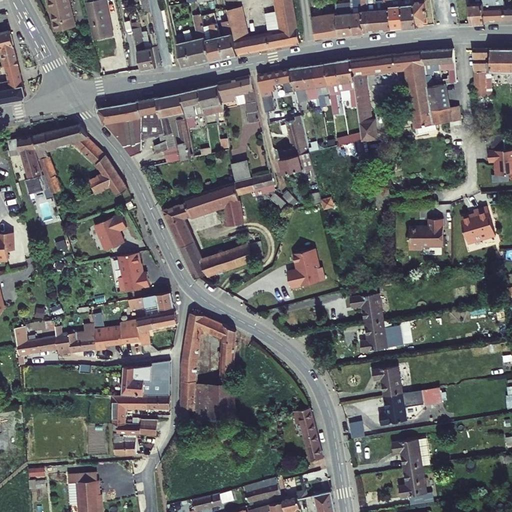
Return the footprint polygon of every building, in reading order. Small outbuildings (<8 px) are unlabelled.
[(42,0),(50,33),(70,29),(63,0),(42,0)] [(143,0),(136,0),(141,17),(147,16),(143,0)] [(198,0),(201,8),(239,0),(198,0)] [(278,0),(280,10),(284,30),(269,33),(259,35),(262,50),(301,42),(293,0),(278,0)] [(351,3),(354,34),(365,33),(365,31),(361,0),(353,0),(353,2),(351,3)] [(361,0),(365,31),(378,29),(376,2),(375,0),(361,0)] [(392,28),(389,0),(383,0),(383,1),(376,2),(378,29),(392,28)] [(402,0),(389,0),(392,28),(399,28),(404,27),(402,0)] [(417,22),(414,0),(402,0),(404,27),(417,26),(417,22)] [(425,0),(414,0),(417,22),(427,21),(425,0)] [(469,0),(472,23),(485,23),(485,21),(484,21),(483,2),(482,0),(469,0)] [(484,21),(485,21),(505,20),(504,6),(503,0),(482,0),(483,2),(484,21)] [(100,1),(80,5),(88,44),(108,40),(100,1)] [(351,3),(336,4),(337,12),(340,36),(354,34),(351,3)] [(235,39),(246,37),(239,10),(229,12),(230,19),(233,32),(235,39)] [(265,13),(269,33),(284,30),(280,10),(265,13)] [(337,12),(325,14),(329,38),(340,36),(337,12)] [(178,43),(183,67),(212,60),(204,25),(202,13),(194,15),(198,33),(200,32),(201,38),(178,43)] [(317,39),(329,38),(325,14),(313,16),(317,39)] [(219,29),(226,57),(238,54),(235,39),(233,32),(230,19),(222,21),(224,28),(219,29)] [(219,29),(218,22),(204,25),(212,60),(226,57),(219,29)] [(0,103),(24,99),(27,96),(18,62),(15,46),(10,30),(0,32),(0,49),(3,49),(5,56),(3,56),(5,65),(9,80),(6,81),(4,84),(1,82),(0,82),(0,103)] [(137,32),(130,33),(138,71),(151,69),(147,52),(142,53),(137,32)] [(253,51),(262,50),(259,35),(250,37),(253,51)] [(250,37),(246,37),(235,39),(238,54),(253,51),(250,37)] [(440,69),(449,69),(450,75),(448,75),(448,78),(444,78),(444,84),(457,82),(454,48),(438,49),(440,69)] [(511,70),(511,48),(491,48),(473,48),(476,95),(492,94),(491,71),(511,70)] [(428,87),(433,86),(431,75),(434,74),(433,70),(440,69),(438,49),(422,50),(428,87)] [(413,113),(431,110),(428,87),(422,50),(405,52),(407,68),(408,74),(413,113)] [(366,73),(407,68),(405,52),(351,59),(355,81),(358,105),(362,132),(363,139),(374,137),(366,73)] [(355,81),(351,59),(337,61),(342,92),(343,100),(352,99),(353,106),(358,105),(355,81)] [(336,93),(342,92),(337,61),(326,63),(330,92),(334,114),(340,113),(336,93)] [(324,93),(330,92),(326,63),(315,64),(321,105),(321,107),(326,106),(324,93)] [(311,106),(321,105),(315,64),(303,66),(307,88),(309,99),(311,106)] [(298,101),(309,99),(307,88),(303,66),(291,68),(295,89),(298,101)] [(266,112),(277,111),(272,91),(276,90),(275,85),(284,83),(286,93),(296,91),(295,89),(291,68),(258,74),(266,112)] [(236,93),(247,91),(249,103),(256,101),(251,75),(219,82),(219,83),(222,102),(237,98),(236,93)] [(205,114),(224,110),(222,102),(219,83),(200,88),(204,107),(205,114)] [(199,116),(205,114),(204,107),(200,88),(182,92),(186,112),(187,117),(189,127),(200,124),(199,116)] [(167,140),(168,145),(192,141),(189,127),(187,117),(186,112),(182,92),(157,97),(160,110),(167,140)] [(160,110),(157,97),(140,101),(142,114),(160,110)] [(145,138),(142,116),(142,114),(140,101),(100,108),(99,111),(104,122),(121,140),(133,155),(142,151),(142,139),(145,138)] [(258,111),(256,101),(249,103),(247,103),(249,112),(258,111)] [(413,113),(417,134),(437,129),(436,123),(461,119),(459,106),(431,110),(413,113)] [(388,113),(392,117),(396,114),(392,109),(388,113)] [(142,116),(145,138),(161,134),(163,142),(167,140),(160,110),(142,114),(142,116)] [(258,111),(249,112),(251,122),(260,120),(258,111)] [(282,151),(284,157),(310,152),(309,148),(302,115),(296,116),(297,119),(286,121),(293,148),(282,151)] [(118,195),(129,188),(107,155),(87,136),(89,135),(79,123),(34,134),(37,147),(40,158),(53,193),(61,190),(48,152),(56,150),(55,145),(72,140),(97,164),(118,195)] [(363,139),(362,132),(349,135),(350,142),(363,139)] [(8,150),(9,155),(22,153),(29,178),(25,179),(29,194),(45,190),(41,175),(42,174),(34,148),(37,147),(34,134),(8,139),(10,149),(8,150)] [(492,150),(505,149),(504,134),(491,135),(492,150)] [(339,145),(350,142),(349,135),(337,138),(339,145)] [(221,139),(223,148),(230,147),(229,138),(221,139)] [(158,153),(164,150),(169,148),(168,145),(167,140),(163,142),(155,145),(158,153)] [(195,156),(192,141),(168,145),(169,148),(172,161),(195,156)] [(312,147),(309,148),(310,152),(320,149),(318,143),(318,141),(311,142),(312,147)] [(496,160),(497,174),(511,173),(511,149),(506,150),(505,149),(492,150),(489,150),(490,161),(496,160)] [(316,176),(310,152),(284,157),(281,158),(284,173),(303,168),(304,171),(311,170),(312,177),(316,176)] [(236,180),(251,176),(248,160),(233,164),(236,180)] [(256,190),(257,195),(271,192),(273,194),(274,193),(275,192),(275,185),(272,172),(253,177),(256,190)] [(256,190),(253,177),(236,181),(186,198),(187,202),(164,209),(177,238),(192,232),(185,218),(226,204),(228,214),(223,215),(225,225),(244,221),(239,194),(256,190)] [(298,201),(289,191),(283,195),(293,206),(298,201)] [(282,208),(287,202),(275,192),(274,193),(270,198),(282,208)] [(322,202),(321,195),(311,197),(312,204),(322,202)] [(326,208),(335,206),(332,197),(323,199),(326,208)] [(463,221),(454,224),(462,249),(490,241),(480,212),(467,217),(468,221),(464,223),(463,221)] [(121,213),(95,224),(106,250),(125,242),(120,230),(127,227),(121,213)] [(421,229),(402,229),(402,253),(415,253),(415,250),(438,250),(437,222),(421,222),(421,229)] [(0,261),(9,261),(8,250),(15,249),(14,231),(0,232),(0,261)] [(177,238),(181,247),(194,241),(195,240),(192,232),(177,238)] [(67,247),(65,240),(58,243),(59,249),(67,247)] [(208,275),(253,260),(250,243),(202,259),(194,241),(181,247),(196,278),(208,273),(208,275)] [(264,256),(261,241),(250,243),(253,260),(264,256)] [(119,277),(122,290),(150,285),(148,271),(143,272),(139,252),(119,255),(123,276),(119,277)] [(308,254),(286,259),(290,275),(280,277),(284,293),(319,285),(315,272),(313,273),(308,254)] [(65,264),(58,261),(56,267),(63,270),(65,264)] [(491,279),(487,270),(478,273),(482,283),(491,279)] [(381,351),(372,290),(354,295),(354,299),(345,301),(346,311),(356,310),(362,344),(354,346),(355,355),(381,351)] [(175,306),(172,291),(129,299),(131,307),(138,306),(139,308),(153,305),(160,304),(160,308),(175,306)] [(62,312),(59,304),(52,307),(55,315),(62,312)] [(44,318),(45,308),(38,307),(36,317),(44,318)] [(142,341),(142,345),(151,344),(149,329),(178,323),(176,311),(138,318),(138,319),(140,330),(142,341)] [(198,355),(203,328),(204,315),(191,312),(183,362),(181,407),(196,408),(197,383),(198,355)] [(103,322),(102,315),(95,317),(97,323),(103,322)] [(223,337),(224,323),(204,315),(203,328),(223,337)] [(45,320),(46,332),(56,331),(54,319),(45,320)] [(123,343),(142,341),(140,330),(138,319),(121,321),(121,325),(122,328),(123,343)] [(389,343),(395,342),(392,321),(386,322),(389,343)] [(59,353),(97,348),(96,328),(95,322),(91,323),(84,324),(85,330),(63,334),(62,325),(56,326),(57,335),(58,348),(59,353)] [(221,382),(221,383),(233,383),(236,330),(224,324),(224,323),(223,337),(221,382)] [(122,328),(121,325),(96,328),(97,348),(97,350),(107,349),(107,346),(123,343),(122,328)] [(20,354),(58,348),(57,335),(28,340),(25,326),(16,328),(20,354)] [(171,395),(171,360),(153,363),(152,379),(146,379),(146,378),(136,377),(137,366),(125,365),(124,393),(145,394),(171,395)] [(391,370),(365,374),(367,383),(373,383),(379,417),(372,418),(374,428),(400,424),(391,370)] [(122,389),(122,377),(113,378),(114,389),(122,389)] [(196,408),(181,407),(181,419),(237,420),(236,383),(233,383),(221,383),(221,382),(197,383),(196,408)] [(434,391),(416,394),(419,407),(436,404),(434,391)] [(126,407),(126,395),(114,395),(114,423),(126,423),(126,414),(126,407)] [(148,395),(126,395),(126,407),(148,407),(148,395)] [(148,407),(171,407),(171,395),(148,395),(148,407)] [(302,412),(289,414),(306,465),(317,462),(302,412)] [(157,435),(158,418),(156,418),(156,425),(148,424),(148,418),(140,418),(140,423),(141,423),(140,433),(157,435)] [(126,423),(114,423),(114,433),(121,434),(121,433),(140,434),(140,433),(141,423),(140,423),(133,423),(126,423)] [(114,433),(115,454),(137,453),(137,438),(126,437),(126,439),(121,439),(121,434),(114,433)] [(412,442),(386,446),(388,456),(394,455),(401,488),(394,490),(396,500),(421,496),(412,442)] [(511,454),(503,456),(504,462),(511,461),(511,454)] [(31,476),(45,475),(45,467),(31,468),(31,476)] [(80,511),(102,511),(101,494),(99,494),(97,472),(69,473),(71,504),(80,503),(80,511)] [(249,502),(281,493),(277,476),(244,486),(249,502)] [(200,511),(200,509),(223,504),(222,502),(235,499),(232,490),(221,493),(221,492),(213,494),(213,495),(193,500),(196,510),(190,511),(200,511)] [(336,511),(332,491),(308,496),(306,496),(309,511),(336,511)] [(249,511),(286,511),(301,508),(299,498),(298,495),(285,498),(284,502),(251,510),(249,511)]
